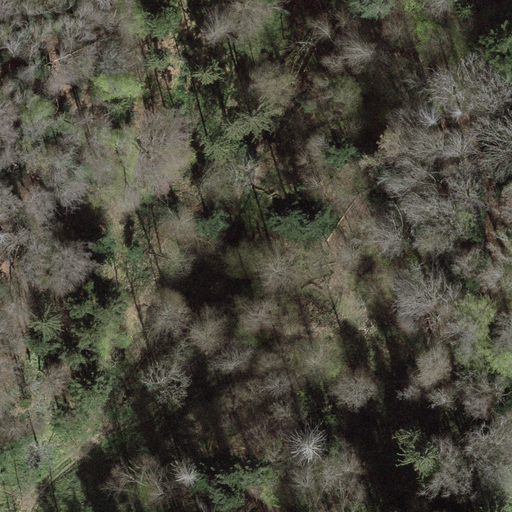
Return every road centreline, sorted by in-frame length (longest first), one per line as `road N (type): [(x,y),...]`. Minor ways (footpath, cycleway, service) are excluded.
road 1 (track): [(103,0),(133,67),(141,123),(108,273),(98,363),(108,405),(139,415),(227,340),(281,328),(325,330),(337,319),(346,267),(438,0)]
road 2 (track): [(139,415),(35,480),(22,511)]
